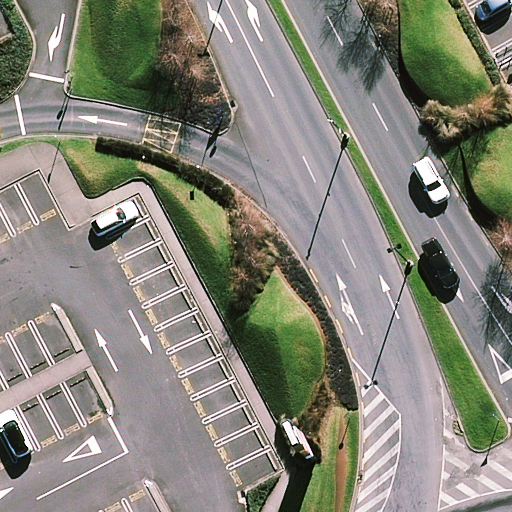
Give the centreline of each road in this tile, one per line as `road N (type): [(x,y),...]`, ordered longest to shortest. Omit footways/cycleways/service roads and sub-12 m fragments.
road 1 (unclassified): [(442,511),(341,235),(225,0)]
road 2 (unclassified): [(319,0),(418,189),(511,339)]
